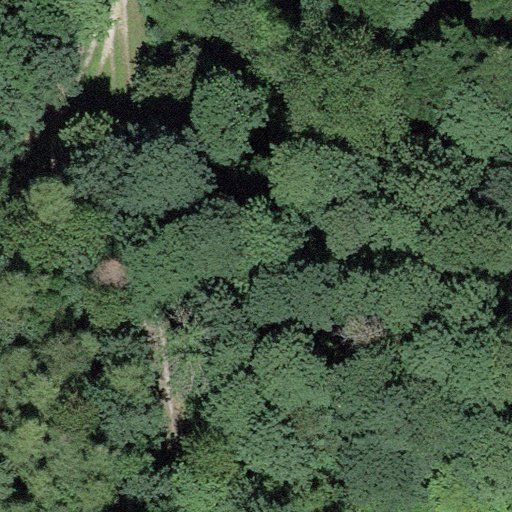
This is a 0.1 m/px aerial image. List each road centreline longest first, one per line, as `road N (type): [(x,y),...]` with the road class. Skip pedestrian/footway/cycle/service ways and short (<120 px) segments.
road 1 (track): [(95,46),(159,511)]
road 2 (track): [(95,46),(0,232)]
